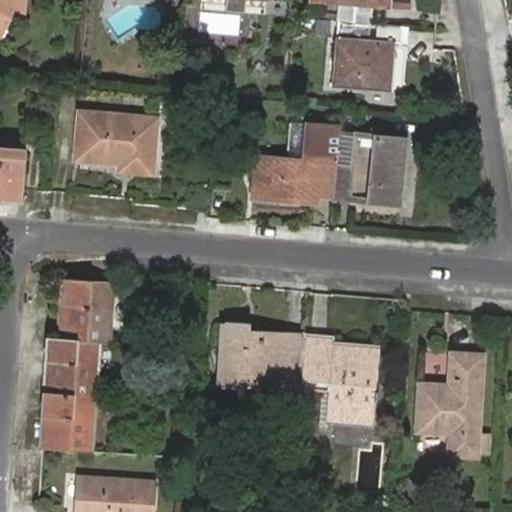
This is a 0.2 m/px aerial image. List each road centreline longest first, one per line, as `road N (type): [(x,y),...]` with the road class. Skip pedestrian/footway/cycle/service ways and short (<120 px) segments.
road 1 (residential): [(21,231),(502,270)]
road 2 (residential): [(502,270),(470,0)]
road 3 (residential): [(0,464),(21,231)]
